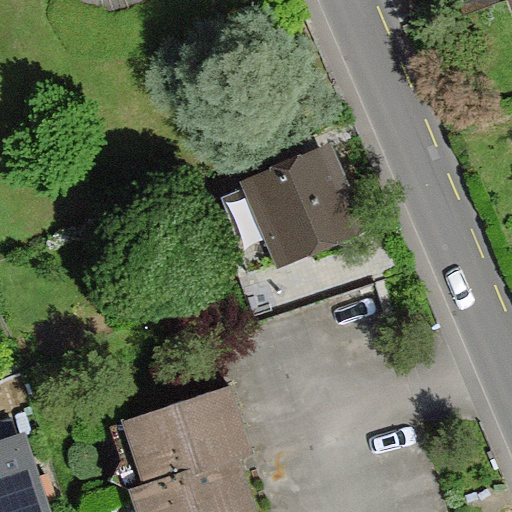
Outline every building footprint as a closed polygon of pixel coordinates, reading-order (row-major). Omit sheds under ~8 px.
[(0,0),(0,1),(2,0),(57,0),(86,12),(115,0),(0,0)] [(511,0),(499,0),(509,25),(511,24),(511,0)] [(356,246),(324,157),(212,197),(244,286),(356,246)] [(101,435),(120,493),(236,455),(217,397),(101,435)] [(33,511),(11,440),(0,443),(0,511),(33,511)] [(126,511),(254,511),(236,455),(120,493),(126,511)]
